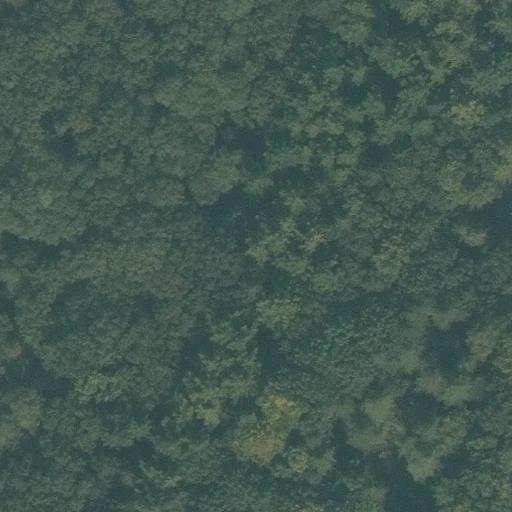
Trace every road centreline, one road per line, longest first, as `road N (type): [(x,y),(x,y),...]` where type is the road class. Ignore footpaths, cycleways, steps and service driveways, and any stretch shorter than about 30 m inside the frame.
road 1 (track): [(195,511),(415,200)]
road 2 (unknown): [(415,200),(404,255),(332,377),(229,511)]
road 3 (track): [(415,200),(511,66)]
road 4 (unknown): [(511,124),(470,186),(415,200)]
